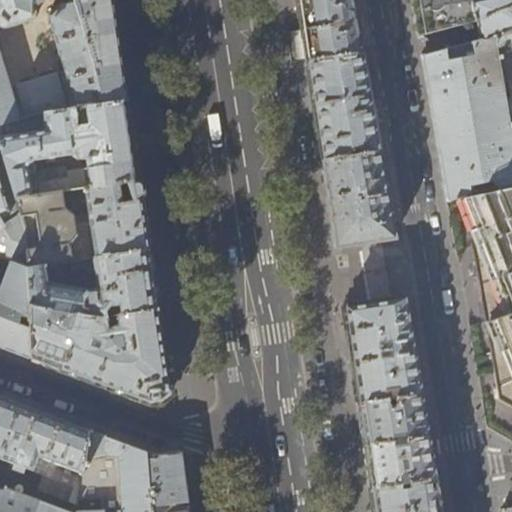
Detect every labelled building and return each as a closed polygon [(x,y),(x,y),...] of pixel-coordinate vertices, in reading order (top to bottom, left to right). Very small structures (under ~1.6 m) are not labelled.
[(0,0),(0,125),(36,116),(75,110),(87,109),(126,101),(112,6),(110,0),(0,0)] [(352,0),(297,0),(301,23),(307,61),(362,53),(355,17),(354,11),(352,0)] [(511,0),(411,0),(418,36),(475,21),(511,6),(511,0)] [(511,6),(475,21),(477,31),(480,40),(482,39),(494,34),(493,33),(511,26),(511,6)] [(511,133),(496,46),(511,39),(511,26),(493,33),(494,34),(482,39),(480,40),(421,56),(425,77),(430,101),(440,163),(447,200),(463,197),(511,186),(511,133)] [(362,53),(307,61),(314,112),(321,160),(379,150),(370,103),(362,53)] [(134,200),(134,201),(141,201),(132,141),(126,101),(87,109),(89,126),(77,128),(75,110),(36,116),(0,125),(0,146),(16,199),(63,191),(86,188),(128,182),(130,190),(134,200)] [(0,256),(10,260),(27,267),(26,231),(16,199),(0,146),(0,256)] [(379,150),(321,160),(328,204),(334,247),(394,238),(387,196),(381,166),(379,150)] [(144,223),(141,201),(134,201),(134,200),(122,202),(120,192),(130,190),(128,182),(86,188),(90,216),(73,218),(73,216),(66,210),(63,191),(16,199),(26,231),(27,267),(46,265),(70,261),(148,250),(144,223)] [(511,186),(463,197),(469,231),(482,307),(491,361),(496,387),(498,400),(511,407),(511,186)] [(152,277),(148,250),(70,261),(71,270),(84,268),(85,270),(87,273),(91,275),(96,275),(98,288),(88,290),(48,282),(46,265),(27,267),(29,304),(98,317),(107,316),(117,314),(157,309),(152,277)] [(0,345),(31,358),(29,304),(27,267),(10,260),(0,289),(2,291),(0,291),(0,345)] [(386,398),(421,393),(413,347),(409,327),(404,297),(343,306),(350,351),(357,402),(377,399),(376,391),(385,390),(386,398)] [(161,400),(170,393),(162,340),(157,309),(117,314),(119,325),(109,327),(107,316),(98,317),(29,304),(31,358),(83,377),(149,402),(161,400)] [(424,413),(421,393),(386,398),(387,405),(381,406),(378,404),(377,399),(357,402),(361,424),(364,444),(393,440),(392,435),(404,433),(405,439),(428,435),(424,413)] [(36,411),(0,397),(0,511),(62,511),(5,491),(5,489),(3,488),(1,493),(0,492),(0,459),(42,476),(36,491),(77,508),(88,430),(40,412),(36,411)] [(153,511),(149,453),(127,444),(113,439),(88,430),(77,508),(76,511),(153,511)] [(432,456),(428,435),(405,439),(406,441),(394,443),(393,440),(364,444),(367,463),(370,486),(399,482),(398,476),(401,473),(406,472),(408,481),(436,477),(432,456)] [(158,457),(149,453),(153,511),(189,511),(186,493),(180,455),(170,456),(158,457)] [(441,511),(440,503),(436,477),(408,481),(408,486),(400,487),(400,482),(399,482),(370,486),(374,510),(373,511),(441,511)] [(511,480),(496,483),(497,489),(498,496),(511,493),(511,480)]
